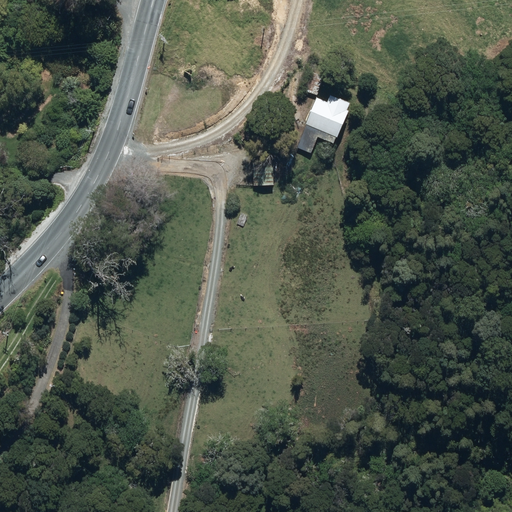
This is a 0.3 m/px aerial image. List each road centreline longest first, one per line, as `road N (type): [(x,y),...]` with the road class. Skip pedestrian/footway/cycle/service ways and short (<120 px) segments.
road 1 (secondary): [(0,296),(62,235),(94,185),(120,126),(153,0)]
road 2 (unknown): [(120,126),(163,162),(219,145),(268,107),(291,62),(279,0)]
